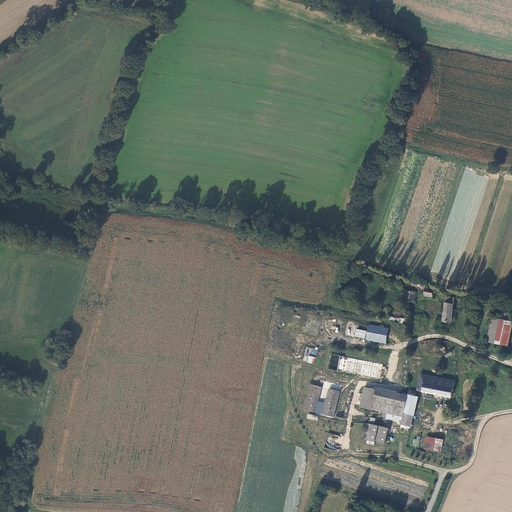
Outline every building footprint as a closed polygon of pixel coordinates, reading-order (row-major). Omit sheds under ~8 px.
[(432,295),(433,288),(425,286),(425,284),(418,282),(418,283),(411,282),(411,284),(412,284),(412,286),(417,287),(417,289),(424,291),(424,293),(432,295)] [(414,300),(415,292),(407,291),(406,299),(414,300)] [(442,320),(451,321),(453,296),(445,295),(442,320)] [(489,315),(484,341),(505,344),(511,312),(499,310),(497,317),(489,315)] [(391,311),(390,314),(389,320),(404,322),(406,313),(391,311)] [(385,343),(388,327),(356,321),(353,336),(385,343)] [(344,356),(341,371),(378,378),(381,363),(344,356)] [(451,397),(453,387),(454,381),(454,380),(421,374),(417,389),(423,390),(423,391),(451,397)] [(364,381),(364,383),(401,391),(404,389),(364,381)] [(401,391),(364,383),(360,404),(383,409),(383,412),(387,413),(386,415),(400,418),(400,416),(401,413),(404,413),(403,416),(401,426),(408,428),(409,426),(409,423),(411,423),(412,420),(413,414),(417,396),(414,395),(415,391),(409,390),(404,389),(401,391)] [(320,387),(309,385),(303,411),(320,414),(321,411),(315,409),(320,387)] [(338,391),(327,389),(324,403),(319,401),(317,409),(322,410),(321,415),(332,417),(338,391)] [(349,396),(339,394),(334,417),(344,419),(349,396)] [(370,420),(366,437),(385,440),(389,424),(370,420)] [(426,436),(424,446),(430,448),(434,448),(436,438),(426,436)] [(436,438),(434,448),(441,450),(443,439),(436,438)]
